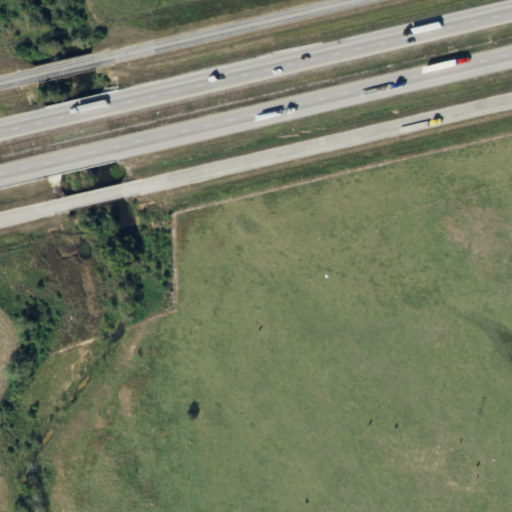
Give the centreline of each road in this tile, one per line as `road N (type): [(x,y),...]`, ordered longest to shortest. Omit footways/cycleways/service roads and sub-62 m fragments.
road 1 (motorway): [(511,11),(0,131)]
road 2 (motorway): [(0,174),(511,55)]
road 3 (tertiary): [(136,186),(511,97)]
road 4 (tertiary): [(94,60),(352,0)]
